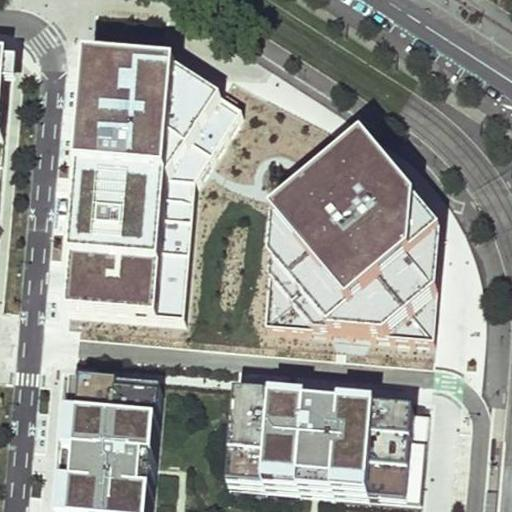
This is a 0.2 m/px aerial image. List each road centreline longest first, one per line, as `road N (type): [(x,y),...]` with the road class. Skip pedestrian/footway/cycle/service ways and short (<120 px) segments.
road 1 (residential): [(30,347),(451,385),(471,397),(482,419),(475,511)]
road 2 (residential): [(30,347),(54,75),(43,40),(0,21)]
road 3 (residential): [(18,511),(30,347)]
road 4 (secondary): [(511,82),(383,0)]
